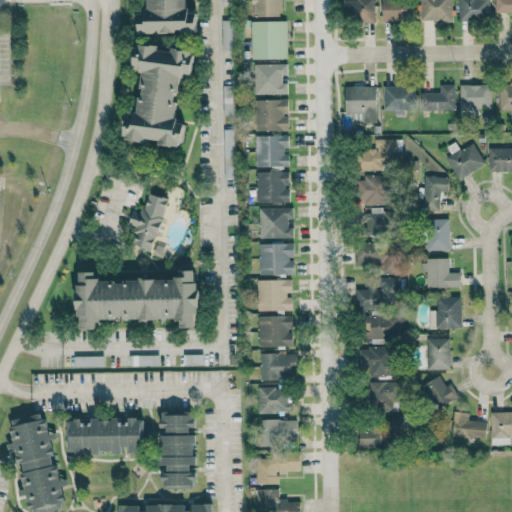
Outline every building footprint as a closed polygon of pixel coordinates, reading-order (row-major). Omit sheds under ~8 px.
[(148,0),(148,8),(139,8),(139,32),(197,31),(197,11),(187,11),(186,0),(148,0)] [(251,0),(252,16),(280,16),(279,0),(251,0)] [(373,22),(373,0),(342,0),(342,22),(373,22)] [(381,0),(382,21),(413,20),(412,0),(381,0)] [(420,0),(421,20),(452,21),(452,0),(420,0)] [(457,0),(458,19),(490,19),(489,0),(457,0)] [(511,0),(494,0),(494,12),(511,12),(511,0)] [(231,20),(221,20),(222,50),(231,49),(231,20)] [(286,20),(250,21),(251,59),(287,58),(286,20)] [(124,139),(147,141),(148,138),(153,139),(165,144),(180,146),(184,138),(185,124),(176,120),(178,100),(175,99),(180,88),(180,83),(185,72),(193,73),(195,50),(158,46),(152,44),(137,42),(134,65),(143,66),(139,100),(139,102),(138,105),(135,113),(127,113),(124,139)] [(254,94),(287,93),(287,83),(284,83),(284,63),(254,63),(254,94)] [(511,83),(497,84),(498,111),(511,110),(511,83)] [(454,84),(439,85),(439,93),(420,93),(420,110),(454,110),(454,84)] [(376,122),(375,85),(345,86),(345,113),(353,113),(353,122),(376,122)] [(383,110),(394,110),(394,116),(404,115),(404,106),(413,105),(412,85),(382,86),(383,110)] [(490,112),(490,85),(459,85),(459,111),(490,112)] [(288,130),(287,114),(288,114),(287,99),(254,99),(255,130),(288,130)] [(224,179),(234,179),(233,129),(223,129),(224,179)] [(254,136),(255,166),(286,166),(286,147),(288,147),(288,135),(254,136)] [(386,170),(386,158),(397,158),(397,139),(375,139),(375,150),(356,150),(356,170),(386,170)] [(484,164),(472,142),(445,157),(457,179),(484,164)] [(511,147),(488,148),(488,172),(511,171),(511,147)] [(255,172),(256,202),(289,202),(288,171),(255,172)] [(355,200),(364,200),(364,204),(387,204),(388,177),(356,176),(355,200)] [(438,210),(439,191),(448,191),(448,177),(423,176),(422,209),(438,210)] [(131,245),(153,250),(165,197),(147,193),(142,213),(134,211),(130,225),(135,226),(131,245)] [(259,238),(292,237),(292,227),(287,227),(287,217),(292,217),(291,207),(258,208),(259,238)] [(363,214),(364,234),(385,234),(384,207),(370,207),(370,213),(363,214)] [(426,250),(449,249),(448,218),(425,219),(426,250)] [(258,275),(293,274),(293,242),(257,243),(258,275)] [(355,242),(354,264),(379,265),(379,273),(392,273),(393,243),(355,242)] [(460,287),(460,272),(448,272),(448,259),(420,259),(420,271),(425,271),(425,287),(460,287)] [(79,271),(78,328),(96,329),(96,318),(181,319),(180,327),(197,327),(198,270),(177,269),(177,280),(95,278),(95,271),(79,271)] [(355,289),(355,310),(379,309),(379,299),(399,299),(399,277),(379,277),(379,282),(367,282),(367,288),(355,289)] [(256,280),(257,311),(291,310),(290,295),(291,295),(290,279),(256,280)] [(460,297),(436,297),(436,310),(428,310),(429,328),(461,328),(460,297)] [(256,316),(257,347),(292,346),(291,315),(256,316)] [(362,338),(399,338),(399,316),(362,315),(362,338)] [(426,370),(450,369),(449,338),(425,339),(426,370)] [(359,347),(359,369),(368,369),(368,376),(391,376),(391,347),(359,347)] [(292,353),(259,354),(259,379),(293,378),(292,353)] [(73,356),(73,367),(103,366),(103,356),(73,356)] [(450,383),(444,386),(439,376),(420,386),(435,412),(459,399),(450,383)] [(398,411),(398,402),(402,402),(402,382),(366,382),(365,411),(398,411)] [(294,402),(288,403),(287,387),(258,388),(258,413),(294,412),(294,402)] [(161,431),(195,430),(194,410),(161,411),(161,431)] [(511,435),(511,411),(490,412),(491,444),(510,444),(509,436),(511,435)] [(10,419),(14,445),(16,445),(25,492),(26,492),(29,511),(40,511),(65,508),(60,483),(58,483),(50,439),(57,438),(55,432),(48,433),(44,412),(10,419)] [(359,446),(403,446),(402,416),(384,417),(384,427),(359,427),(359,446)] [(452,433),(486,435),(487,419),(453,417),(452,433)] [(68,419),(68,453),(83,453),(83,447),(91,447),(91,452),(121,452),(121,447),(128,447),(128,452),(145,452),(144,418),(129,418),(129,424),(121,424),(121,418),(91,418),(91,425),(83,425),(83,418),(68,419)] [(296,419),(261,420),(262,446),(276,446),(276,440),(297,439),(296,419)] [(195,486),(195,468),(196,468),(196,456),(194,456),(194,435),(161,435),(161,465),(163,465),(163,485),(195,486)] [(257,484),(279,483),(279,472),(301,471),(300,452),(268,452),(268,458),(256,458),(257,484)] [(300,511),(301,500),(279,500),(279,488),(257,489),(257,511),(279,511),(278,511),(300,511)] [(119,504),(118,511),(211,511),(212,503),(188,503),(143,503),(143,504),(119,504)]
